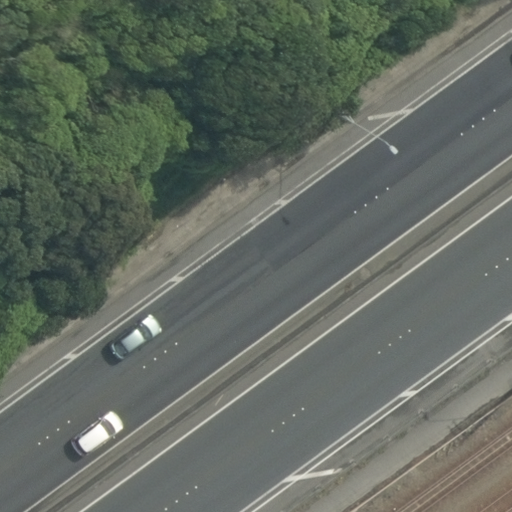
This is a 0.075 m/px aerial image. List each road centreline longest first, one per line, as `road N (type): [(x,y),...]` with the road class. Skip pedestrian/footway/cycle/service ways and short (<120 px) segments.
road 1 (trunk): [(0,475),(511,111)]
road 2 (trunk): [(511,284),(198,511)]
